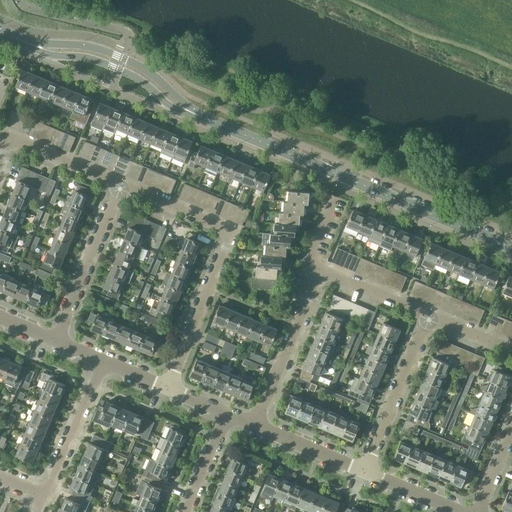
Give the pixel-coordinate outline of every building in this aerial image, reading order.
[(4,66),(2,72),(7,75),(10,68),(4,66)] [(16,86),(27,91),(34,74),(23,69),(16,86)] [(27,91),(39,96),(46,79),(34,74),(27,91)] [(39,96),(50,100),(57,84),(46,79),(39,96)] [(50,100),(62,105),(69,89),(57,84),(50,100)] [(62,105),(73,110),(80,94),(69,89),(62,105)] [(80,94),(73,110),(85,115),(92,99),(80,94)] [(105,124),(112,107),(100,102),(93,119),(105,124)] [(115,134),(117,129),(124,112),(112,107),(105,124),(103,129),(115,134)] [(12,128),(18,113),(12,110),(6,125),(12,128)] [(117,129),(128,134),(135,117),(124,112),(117,129)] [(12,128),(18,130),(24,115),(18,113),(12,128)] [(18,130),(23,133),(30,118),(24,115),(18,130)] [(140,138),(144,129),(147,122),(135,117),(128,134),(140,138)] [(23,133),(29,135),(35,120),(30,118),(23,133)] [(29,135),(35,137),(41,122),(35,120),(29,135)] [(35,137),(41,140),(47,125),(41,122),(35,137)] [(140,138),(151,143),(158,127),(147,122),(144,129),(140,138)] [(41,140),(46,142),(53,127),(47,125),(41,140)] [(46,142),(52,145),(59,130),(53,127),(46,142)] [(151,143),(163,148),(170,131),(158,127),(151,143)] [(52,145),(58,147),(64,132),(59,130),(52,145)] [(172,158),(174,153),(181,136),(170,131),(163,148),(161,153),(172,158)] [(58,147),(64,149),(70,135),(64,132),(58,147)] [(70,135),(64,149),(70,152),(76,137),(70,135)] [(193,141),(181,136),(174,153),(186,158),(193,141)] [(84,158),(90,143),(85,141),(78,155),(84,158)] [(84,158),(90,160),(96,146),(90,143),(84,158)] [(206,166),(213,150),(201,145),(194,161),(206,166)] [(90,160),(96,163),(102,148),(96,146),(90,160)] [(96,163),(101,165),(108,151),(102,148),(96,163)] [(206,166),(218,171),(225,155),(213,150),(206,166)] [(101,165),(107,168),(113,153),(108,151),(101,165)] [(107,168),(113,170),(119,155),(113,153),(107,168)] [(113,170),(119,173),(125,158),(119,155),(113,170)] [(218,171),(229,176),(236,160),(225,155),(218,171)] [(119,173),(124,175),(131,160),(125,158),(119,173)] [(124,175),(130,177),(136,163),(131,160),(124,175)] [(229,176),(241,181),(248,165),(236,160),(229,176)] [(130,177),(136,180),(142,165),(136,163),(130,177)] [(142,182),(144,178),(148,168),(142,165),(136,180),(142,182)] [(241,181),(252,186),(259,170),(248,165),(241,181)] [(24,168),(21,174),(31,178),(33,174),(34,172),(24,168)] [(142,182),(147,185),(154,170),(148,168),(144,178),(142,182)] [(147,185),(153,187),(159,173),(154,170),(147,185)] [(271,174),(259,170),(252,186),(264,191),(271,174)] [(297,176),(287,172),(283,179),(293,184),(297,176)] [(153,187),(159,190),(165,175),(159,173),(153,187)] [(21,174),(19,180),(29,184),(31,178),(21,174)] [(33,186),(34,187),(39,176),(33,174),(31,178),(29,184),(32,186),(33,186)] [(159,190),(165,192),(171,177),(165,175),(159,190)] [(34,187),(39,189),(44,178),(39,176),(34,187)] [(171,177),(165,192),(171,195),(177,180),(171,177)] [(39,189),(45,192),(50,181),(44,178),(39,189)] [(28,198),(33,186),(32,186),(29,184),(19,180),(14,192),(28,198)] [(45,192),(46,192),(50,194),(51,194),(56,183),(50,181),(45,192)] [(178,198),(185,201),(191,186),(185,183),(178,198)] [(287,201),(305,202),(308,203),(309,192),(307,191),(307,190),(289,183),(287,201)] [(185,201),(191,203),(197,188),(191,186),(185,201)] [(191,203),(196,206),(202,191),(197,188),(191,203)] [(76,190),(71,202),(85,208),(90,196),(76,190)] [(196,206),(202,208),(208,193),(202,191),(196,206)] [(9,204),(23,210),(28,198),(14,192),(9,204)] [(268,192),(265,200),(274,201),(274,197),(272,194),(268,192)] [(202,208),(208,210),(214,196),(208,193),(202,208)] [(208,210),(214,213),(220,198),(214,196),(208,210)] [(214,213),(219,215),(225,201),(220,198),(214,213)] [(219,215),(225,218),(231,203),(225,201),(219,215)] [(283,212),(300,213),(304,214),(305,202),(287,201),(284,201),(283,212)] [(66,214),(80,220),(85,208),(71,202),(66,214)] [(225,218),(231,220),(237,206),(231,203),(225,218)] [(4,216),(18,222),(23,210),(9,204),(4,216)] [(231,220),(237,223),(243,208),(237,206),(231,220)] [(248,210),(243,208),(237,223),(242,225),(248,210)] [(358,231),(365,214),(353,209),(346,225),(358,231)] [(278,223),(296,224),(299,224),(300,213),(283,212),(279,211),(278,223)] [(61,226),(75,232),(80,220),(66,214),(61,226)] [(135,214),(132,221),(142,225),(144,220),(145,218),(135,214)] [(358,231),(370,235),(377,219),(365,214),(358,231)] [(0,224),(0,228),(12,234),(18,222),(4,216),(0,224)] [(368,241),(379,245),(388,224),(377,219),(370,235),(370,236),(368,241)] [(143,233),(145,234),(150,223),(144,220),(142,225),(140,231),(143,233)] [(132,221),(129,227),(140,231),(142,225),(132,221)] [(274,234),(291,235),(295,235),(296,224),(278,223),(275,222),(274,234)] [(145,234),(150,236),(155,225),(150,223),(145,234)] [(391,250),(393,245),(400,229),(388,224),(379,245),(391,250)] [(150,236),(156,239),(161,227),(155,225),(150,236)] [(56,238),(70,244),(75,232),(61,226),(56,238)] [(138,245),(143,233),(140,231),(129,227),(124,239),(138,245)] [(156,239),(157,239),(161,241),(166,230),(161,227),(156,239)] [(12,234),(0,228),(0,249),(8,253),(10,248),(13,249),(18,237),(12,234)] [(393,245),(404,250),(411,234),(400,229),(393,245)] [(196,256),(201,243),(193,240),(196,235),(190,232),(187,238),(187,237),(182,250),(196,256)] [(290,246),(291,235),(274,234),(266,233),(265,244),(266,244),(287,246),(290,246)] [(411,234),(404,250),(416,255),(423,239),(411,234)] [(51,250),(65,256),(70,244),(56,238),(51,250)] [(133,257),(139,260),(144,248),(138,246),(138,245),(124,239),(119,251),(133,257)] [(425,259),(436,264),(443,247),(432,242),(425,259)] [(265,255),(282,257),(286,257),(287,246),(266,244),(265,255)] [(436,264),(448,269),(455,252),(443,247),(436,264)] [(337,265),(343,250),(338,248),(331,262),(337,265)] [(65,256),(51,250),(46,262),(44,261),(41,267),(52,272),(54,266),(60,268),(65,256)] [(177,262),(191,268),(196,256),(182,250),(177,262)] [(337,265),(342,267),(349,253),(343,250),(337,265)] [(114,263),(128,269),(133,257),(119,251),(114,263)] [(448,269),(459,274),(466,257),(455,252),(448,269)] [(342,267),(348,270),(354,255),(349,253),(342,267)] [(12,257),(4,254),(2,260),(9,263),(12,257)] [(282,257),(265,255),(261,255),(260,266),(278,268),(281,268),(282,257)] [(348,270),(354,272),(360,257),(354,255),(348,270)] [(354,272),(360,274),(366,260),(360,257),(354,272)] [(459,274),(471,279),(478,262),(466,257),(459,274)] [(360,274),(366,277),(372,262),(366,260),(360,274)] [(172,273),(186,280),(191,268),(177,262),(172,273)] [(366,277),(371,279),(377,265),(372,262),(366,277)] [(471,279),(482,284),(489,267),(478,262),(471,279)] [(109,275),(123,281),(129,283),(134,271),(128,269),(114,263),(109,275)] [(371,279),(377,282),(383,267),(377,265),(371,279)] [(276,289),(278,268),(260,266),(257,266),(256,277),(253,277),(252,287),(276,289)] [(377,282),(383,284),(389,270),(383,267),(377,282)] [(489,267),(482,284),(494,289),(501,272),(489,267)] [(0,290),(3,291),(9,277),(1,274),(3,271),(0,269),(0,290)] [(40,269),(38,275),(49,279),(51,274),(40,269)] [(383,284),(389,287),(395,272),(389,270),(383,284)] [(389,287),(394,289),(401,274),(395,272),(389,287)] [(167,285),(181,291),(186,280),(172,273),(167,285)] [(401,274),(394,289),(401,292),(407,277),(401,274)] [(118,292),(123,281),(109,275),(104,286),(109,289),(107,294),(118,299),(120,293),(118,292)] [(502,292),(511,296),(511,276),(509,275),(509,276),(504,275),(502,281),(506,283),(502,292)] [(3,291),(15,296),(21,282),(9,277),(3,291)] [(415,298),(421,283),(416,281),(410,296),(415,298)] [(27,301),(32,287),(21,282),(15,296),(27,301)] [(34,283),(32,287),(27,301),(39,306),(41,301),(47,304),(50,295),(44,293),(44,292),(46,288),(34,283)] [(415,298),(421,300),(427,286),(421,283),(415,298)] [(162,297),(176,303),(181,291),(167,285),(162,297)] [(421,300),(427,303),(433,288),(427,286),(421,300)] [(427,303),(432,305),(438,291),(433,288),(427,303)] [(432,305),(438,308),(444,293),(438,291),(432,305)] [(438,308),(444,310),(450,296),(444,293),(438,308)] [(333,294),(328,306),(334,308),(339,297),(333,294)] [(171,315),(176,303),(162,297),(161,298),(157,296),(149,313),(152,314),(163,319),(165,313),(171,315)] [(444,310),(450,313),(456,298),(450,296),(444,310)] [(115,307),(117,301),(106,297),(103,302),(115,307)] [(334,308),(340,310),(345,299),(339,297),(334,308)] [(450,313),(455,315),(462,301),(456,298),(450,313)] [(340,310),(345,313),(350,301),(345,299),(340,310)] [(345,313),(346,313),(351,315),(355,304),(350,301),(345,313)] [(455,315),(461,317),(467,303),(462,301),(455,315)] [(461,317),(467,320),(473,305),(467,303),(461,317)] [(351,315),(356,317),(361,306),(355,304),(351,315)] [(213,321),(224,326),(232,309),(220,305),(213,321)] [(467,320),(473,322),(479,308),(473,305),(467,320)] [(345,313),(340,310),(334,308),(328,306),(321,323),(339,330),(341,325),(348,328),(350,321),(344,318),(346,313),(345,313)] [(361,306),(356,317),(362,320),(367,308),(361,306)] [(485,310),(479,308),(473,322),(479,325),(485,310)] [(224,326),(236,331),(243,314),(232,309),(224,326)] [(368,329),(376,312),(370,310),(363,327),(368,329)] [(91,329),(103,334),(109,320),(111,316),(106,314),(104,318),(97,315),(91,312),(88,320),(94,322),(91,329)] [(150,323),(152,317),(146,314),(143,320),(150,323)] [(236,331),(247,336),(255,319),(243,314),(236,331)] [(487,329),(493,331),(499,316),(493,314),(487,329)] [(493,331),(498,333),(505,319),(499,316),(493,331)] [(162,321),(152,317),(150,323),(160,327),(162,321)] [(259,341),(261,336),(266,324),(255,319),(247,336),(259,341)] [(498,333),(504,336),(510,321),(505,319),(498,333)] [(115,339),(116,336),(121,325),(109,320),(103,334),(115,339)] [(379,334),(395,341),(400,329),(384,322),(379,334)] [(316,334),(334,342),(339,330),(321,323),(316,334)] [(261,336),(259,341),(271,346),(278,329),(266,324),(261,336)] [(127,344),(130,336),(133,330),(121,325),(116,336),(115,339),(127,344)] [(139,349),(144,336),(145,335),(133,330),(130,336),(127,344),(139,349)] [(217,344),(219,338),(208,333),(205,339),(217,344)] [(329,353),(330,352),(334,342),(316,334),(312,346),(329,353)] [(391,352),(395,341),(379,334),(374,345),(391,352)] [(145,335),(144,336),(139,349),(151,354),(153,349),(159,352),(163,343),(157,341),(157,340),(145,335)] [(347,347),(350,348),(355,337),(351,336),(347,347)] [(353,350),(357,351),(361,340),(358,338),(353,350)] [(442,340),(437,352),(443,354),(448,343),(442,340)] [(214,351),(216,346),(204,341),(202,346),(214,351)] [(228,350),(231,344),(225,342),(223,348),(228,350)] [(443,354),(448,356),(453,345),(448,343),(443,354)] [(228,350),(234,353),(236,346),(231,344),(228,350)] [(369,356),(386,363),(391,352),(374,345),(369,356)] [(448,356),(454,359),(458,347),(453,345),(448,356)] [(332,353),(330,352),(329,353),(312,346),(307,357),(325,364),(328,355),(331,356),(332,353)] [(342,358),(345,360),(350,348),(347,347),(342,358)] [(454,359),(459,361),(464,349),(458,347),(454,359)] [(220,355),(225,357),(228,350),(223,348),(220,355)] [(459,361),(465,363),(470,352),(464,349),(459,361)] [(228,350),(225,357),(231,359),(234,353),(228,350)] [(348,361),(352,362),(357,351),(353,350),(348,361)] [(428,368),(445,375),(447,370),(449,371),(454,359),(448,356),(443,354),(437,352),(435,357),(433,356),(428,368)] [(470,352),(465,363),(470,366),(475,354),(470,352)] [(265,358),(254,353),(251,359),(263,364),(265,358)] [(0,376),(4,378),(11,361),(0,356),(0,376)] [(364,368),(381,375),(386,363),(369,356),(364,368)] [(477,375),(484,358),(479,356),(471,373),(477,375)] [(317,381),(325,364),(307,357),(300,374),(317,381)] [(337,369),(341,371),(345,360),(342,358),(337,369)] [(201,380),(208,364),(197,359),(190,375),(201,380)] [(11,361),(4,378),(20,385),(27,368),(11,361)] [(250,361),(248,366),(260,371),(262,366),(250,361)] [(343,372),(347,374),(352,362),(348,361),(343,372)] [(201,380),(213,385),(220,369),(208,364),(201,380)] [(494,369),(489,381),(506,388),(511,376),(503,373),(505,369),(497,365),(495,369),(494,369)] [(360,379),(377,386),(381,375),(364,368),(360,379)] [(423,379),(440,386),(445,375),(428,368),(423,379)] [(30,369),(25,381),(30,383),(35,371),(30,369)] [(213,385),(224,390),(231,374),(220,369),(213,385)] [(332,381),(336,382),(341,371),(337,369),(332,381)] [(47,382),(44,389),(61,396),(65,385),(55,380),(56,378),(43,372),(40,380),(47,382)] [(339,384),(342,385),(347,374),(343,372),(339,384)] [(224,390),(236,395),(243,379),(231,374),(224,390)] [(310,383),(298,378),(296,383),(308,389),(310,383)] [(243,379),(236,395),(248,400),(255,384),(243,379)] [(377,386),(360,379),(355,390),(360,392),(358,398),(369,403),(377,386)] [(418,390),(435,398),(440,386),(423,379),(418,390)] [(455,393),(459,394),(464,383),(460,381),(455,393)] [(479,390),(484,392),(485,392),(502,399),(506,388),(489,381),(487,385),(481,386),(479,390)] [(311,382),(309,389),(315,391),(317,385),(311,382)] [(462,395),(465,397),(470,386),(466,384),(462,395)] [(61,396),(44,389),(42,388),(40,393),(42,394),(39,400),(56,407),(61,396)] [(321,391),(332,396),(334,392),(322,388),(321,391)] [(414,402),(431,409),(435,398),(418,390),(414,402)] [(332,396),(343,400),(345,397),(334,392),(332,396)] [(485,392),(484,392),(483,396),(482,396),(481,396),(480,396),(479,397),(477,402),(480,403),(497,410),(502,399),(485,392)] [(285,412),(297,417),(304,400),(289,393),(286,400),(290,402),(285,412)] [(451,404),(454,405),(459,394),(455,393),(451,404)] [(457,407),(461,408),(465,397),(462,395),(457,407)] [(308,422),(315,405),(316,402),(305,397),(304,400),(297,417),(308,422)] [(35,411),(51,418),(56,407),(39,400),(37,399),(35,404),(37,405),(35,411)] [(111,424),(119,406),(107,400),(99,419),(111,424)] [(368,407),(356,402),(356,401),(353,407),(365,412),(368,407)] [(426,420),(431,409),(414,402),(406,419),(418,424),(430,429),(430,428),(429,428),(430,426),(430,424),(429,422),(428,421),(426,420)] [(480,403),(478,408),(471,409),(469,413),(475,415),(475,414),(492,421),(497,410),(480,403)] [(446,415),(450,417),(454,405),(451,404),(446,415)] [(308,422),(319,427),(326,409),(315,405),(308,422)] [(111,424),(123,429),(131,411),(119,406),(111,424)] [(452,418),(456,420),(461,408),(457,407),(452,418)] [(319,427),(330,431),(338,414),(326,409),(319,427)] [(33,416),(30,423),(46,430),(51,418),(35,411),(35,412),(32,410),(30,415),(33,416)] [(143,432),(144,430),(148,420),(142,417),(143,416),(131,411),(123,429),(135,435),(136,433),(142,435),(143,432)] [(330,431),(341,436),(349,419),(338,414),(330,431)] [(487,433),(492,421),(475,414),(475,415),(470,426),(487,433)] [(450,417),(446,415),(441,427),(445,428),(450,417)] [(456,420),(452,418),(448,430),(451,431),(456,420)] [(349,419),(341,436),(353,441),(360,424),(349,419)] [(143,432),(149,435),(154,422),(148,420),(144,430),(143,432)] [(46,430),(30,423),(27,422),(26,426),(28,427),(25,433),(42,441),(46,430)] [(419,429),(405,423),(403,428),(417,434),(419,429)] [(487,433),(470,426),(466,435),(464,434),(461,442),(480,450),(487,433)] [(167,435),(165,439),(181,446),(186,434),(185,434),(186,431),(177,427),(176,430),(170,428),(167,427),(164,434),(167,435)] [(21,444),(37,451),(42,441),(25,433),(25,434),(23,433),(21,437),(23,438),(21,444)] [(429,437),(440,442),(442,438),(431,433),(429,437)] [(103,445),(105,440),(93,434),(91,440),(103,445)] [(405,463),(412,446),(407,443),(409,438),(403,436),(401,441),(393,458),(405,463)] [(440,442),(452,446),(453,443),(442,438),(440,442)] [(160,450),(176,457),(181,446),(165,439),(160,450)] [(84,454),(99,460),(104,449),(89,442),(84,454)] [(32,463),(37,451),(21,444),(20,445),(18,444),(16,448),(19,449),(16,456),(25,460),(24,462),(31,465),(32,463)] [(405,463),(416,468),(424,450),(412,446),(405,463)] [(479,453),(464,447),(461,453),(476,459),(479,453)] [(156,461),(171,468),(176,457),(160,450),(156,461)] [(416,468),(428,472),(435,455),(424,450),(416,468)] [(79,465),(95,471),(99,460),(84,454),(79,465)] [(428,472),(439,477),(446,460),(435,455),(428,472)] [(233,458),(228,469),(243,475),(247,464),(233,458)] [(457,465),(450,482),(461,487),(468,469),(463,467),(464,465),(462,459),(460,458),(457,465)] [(439,477),(450,482),(457,465),(446,460),(439,477)] [(148,470),(145,476),(160,482),(162,477),(167,479),(171,468),(156,461),(151,472),(148,470)] [(75,476),(90,483),(95,471),(79,465),(75,476)] [(223,480),(238,487),(243,475),(228,469),(223,480)] [(262,470),(258,479),(263,481),(267,472),(262,470)] [(262,491),(274,496),(281,478),(273,475),(274,473),(270,472),(262,491)] [(72,494),(86,500),(89,495),(85,493),(90,483),(75,476),(70,487),(74,489),(72,494)] [(137,492),(142,495),(142,494),(157,501),(162,490),(158,488),(160,482),(145,476),(143,482),(142,481),(137,492)] [(274,496),(285,500),(292,483),(281,478),(274,496)] [(218,491),(233,498),(238,487),(223,480),(218,491)] [(285,500),(297,505),(304,488),(292,483),(285,500)] [(256,484),(252,492),(257,495),(261,486),(256,484)] [(297,505),(308,510),(315,493),(304,488),(297,505)] [(214,502),(228,509),(233,498),(218,491),(214,502)] [(502,508),(511,511),(511,492),(509,491),(506,496),(505,499),(502,508)] [(257,495),(252,492),(249,501),(254,503),(257,495)] [(308,510),(312,511),(320,511),(327,497),(315,493),(308,510)] [(66,497),(61,509),(66,511),(77,511),(81,505),(84,506),(86,500),(72,494),(70,499),(66,497)] [(142,494),(142,495),(139,501),(133,498),(131,503),(137,506),(151,511),(152,511),(157,501),(142,494)] [(327,497),(320,511),(335,511),(339,502),(327,497)] [(209,511),(227,511),(228,509),(214,502),(209,511)]
